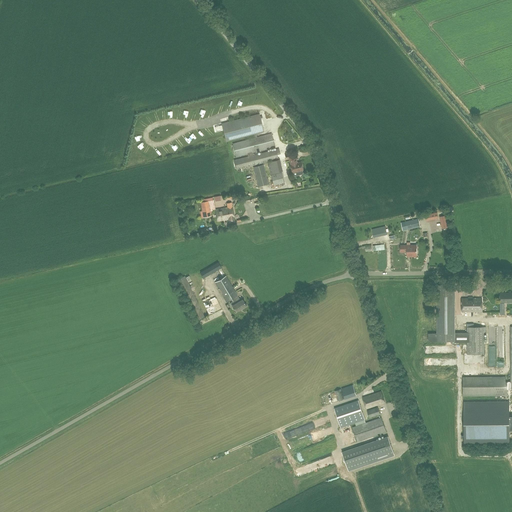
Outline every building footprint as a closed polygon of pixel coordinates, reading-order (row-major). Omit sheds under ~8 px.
[(269,161),(269,162),(268,162),(273,185),(284,183),(279,161),(279,158),(278,159),(277,155),(281,154),(279,148),(276,149),(276,150),(257,154),(257,151),(275,147),(272,134),(257,137),(256,133),(264,131),(260,114),(222,124),(226,141),(254,134),(255,138),(233,144),(236,157),(247,154),(248,157),(234,160),(237,170),(269,161)] [(297,163),(295,156),(289,158),(291,165),(290,165),(292,173),(297,172),(298,175),(301,174),(302,173),(302,171),(303,170),(302,168),(303,167),(302,165),(301,164),(301,162),(297,163)] [(258,186),(268,184),(263,165),(253,167),(258,186)] [(200,202),(202,212),(206,212),(206,213),(210,212),(210,211),(215,210),(214,201),(208,202),(208,198),(200,200),(201,202),(200,202)] [(227,215),(228,220),(229,223),(235,223),(232,207),(223,209),(224,216),(227,215)] [(217,221),(228,220),(227,215),(224,216),(223,209),(216,210),(217,221)] [(442,229),(448,228),(446,215),(439,217),(442,229)] [(387,234),(420,227),(419,219),(409,221),(387,226),(386,226),(387,234)] [(387,235),(385,226),(372,229),(374,238),(387,235)] [(411,245),(411,242),(407,242),(407,245),(401,246),(401,252),(407,252),(407,255),(410,255),(410,257),(417,256),(416,247),(413,247),(413,245),(411,245)] [(204,279),(222,268),(218,262),(200,273),(204,279)] [(240,301),(226,276),(214,283),(226,302),(232,299),(233,301),(230,303),(236,312),(246,306),(242,299),(240,301)] [(181,284),(199,319),(206,316),(188,280),(181,284)] [(429,332),(429,339),(447,340),(448,328),(456,329),(456,322),(455,322),(457,287),(453,286),(453,285),(443,284),(441,321),(441,332),(429,332)] [(462,293),(473,292),(473,285),(462,285),(462,293)] [(511,293),(504,293),(500,293),(500,302),(511,302),(511,293)] [(211,301),(209,297),(202,301),(209,315),(221,309),(216,299),(211,301)] [(482,312),(482,298),(462,298),(462,312),(482,312)] [(486,335),(486,325),(468,326),(469,331),(470,331),(471,341),(468,341),(469,354),(486,353),(485,335),(486,335)] [(439,347),(434,347),(434,355),(444,355),(444,353),(448,353),(448,347),(443,347),(443,349),(439,349),(439,347)] [(463,383),(464,396),(508,394),(507,377),(476,379),(476,383),(463,383)] [(338,401),(344,399),(341,389),(335,391),(338,401)] [(356,389),(344,391),(345,397),(357,395),(356,389)] [(367,408),(385,402),(382,391),(363,398),(367,408)] [(341,428),(365,420),(359,400),(334,408),(341,428)] [(370,417),(380,414),(378,407),(367,410),(370,417)] [(358,442),(386,432),(381,418),(353,428),(358,442)] [(394,455),(388,437),(343,452),(349,471),(394,455)]
